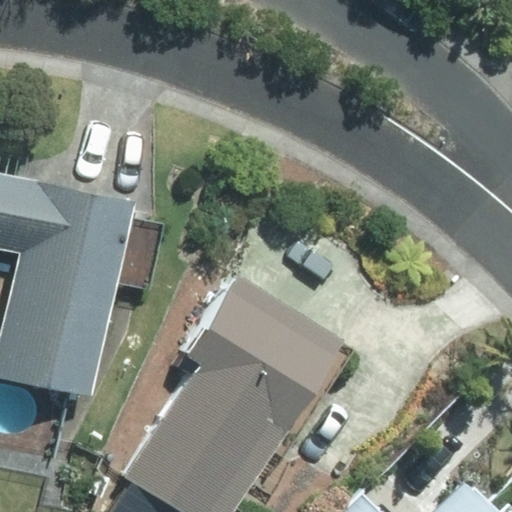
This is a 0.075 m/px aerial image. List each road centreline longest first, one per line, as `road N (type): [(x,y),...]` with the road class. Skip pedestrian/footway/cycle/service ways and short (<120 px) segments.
road 1 (residential): [(511,229),(293,106),(142,43),(0,12)]
road 2 (residential): [(313,0),(495,136),(511,163)]
